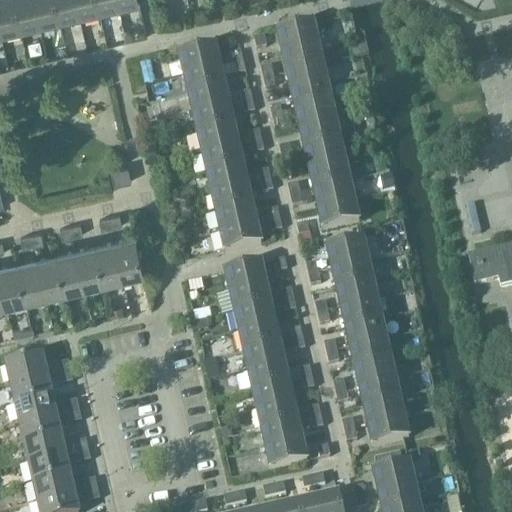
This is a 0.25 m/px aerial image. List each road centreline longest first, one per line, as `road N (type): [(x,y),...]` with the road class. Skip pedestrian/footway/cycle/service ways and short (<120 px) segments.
road 1 (residential): [(125,497),(180,484),(187,475),(159,361),(100,375)]
road 2 (residential): [(125,497),(100,375)]
